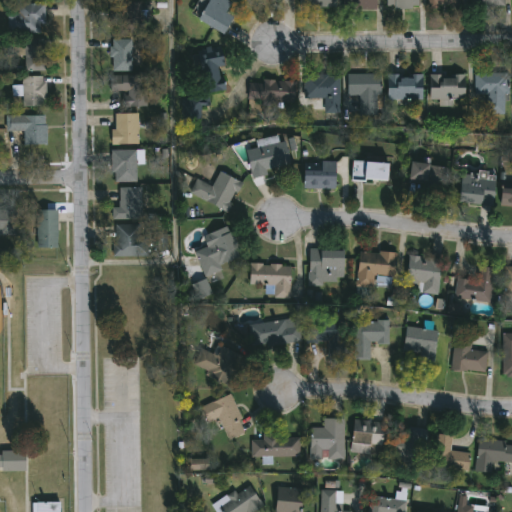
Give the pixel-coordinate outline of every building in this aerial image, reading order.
[(227,0),(231,2),(225,14),(233,17),(224,34),(195,20),(205,0),(210,2),(210,0),(227,0)] [(335,0),(335,8),(299,8),(299,0),(335,0)] [(375,0),(376,10),(345,10),(344,0),(375,0)] [(387,0),(418,0),(418,8),(387,8),(387,0)] [(459,0),(460,7),(429,8),(428,0),(459,0)] [(111,34),(111,3),(141,3),(141,34),(111,34)] [(43,4),(43,33),(7,33),(7,12),(16,12),(16,4),(43,4)] [(24,70),(24,39),(45,39),(45,70),(24,70)] [(132,39),(132,72),(110,72),(110,39),(132,39)] [(222,48),(223,67),(221,68),(223,90),(202,91),(200,50),(222,48)] [(305,74),(340,76),(339,114),(322,113),(323,100),(303,99),(305,74)] [(379,74),(379,113),(349,113),(349,74),(379,74)] [(506,74),(506,113),(486,113),(486,96),(475,96),(475,74),(506,74)] [(422,100),(387,100),(387,75),(422,75),(422,100)] [(464,75),(464,99),(429,99),(429,75),(464,75)] [(45,107),(21,107),(22,76),(46,76),(45,107)] [(146,76),(146,107),(121,107),(121,92),(109,92),(109,76),(146,76)] [(295,103),(248,102),(249,80),(295,81),(295,103)] [(202,106),(207,106),(207,99),(185,98),(184,118),(201,119),(202,106)] [(138,113),(138,144),(112,144),(112,113),(138,113)] [(5,132),(5,115),(45,115),(45,145),(23,145),(23,132),(5,132)] [(289,169),(251,175),(247,148),(285,142),(289,169)] [(136,182),(112,182),(112,150),(136,150),(136,182)] [(388,182),(352,182),(352,162),(389,162),(388,182)] [(335,163),(335,190),(304,190),(304,163),(335,163)] [(408,193),(410,163),(446,167),(444,196),(408,193)] [(240,182),(227,212),(189,195),(196,179),(212,187),(219,172),(240,182)] [(493,205),(460,203),(462,172),(495,174),(493,205)] [(112,208),(118,208),(118,188),(141,188),(141,219),(112,219),(112,208)] [(511,207),(502,207),(502,188),(511,188),(511,207)] [(0,209),(15,209),(15,234),(0,234),(0,209)] [(56,248),(36,248),(36,210),(56,210),(56,248)] [(148,234),(148,257),(113,256),(114,225),(140,225),(140,234),(148,234)] [(202,271),(194,252),(210,246),(206,235),(228,226),(240,255),(202,271)] [(166,237),(158,237),(158,252),(167,251),(166,237)] [(343,250),(343,285),(309,285),(309,250),(343,250)] [(357,287),(359,252),(394,254),(392,290),(357,287)] [(437,294),(405,290),(409,256),(441,260),(437,294)] [(290,298),(272,298),(272,286),(249,285),(250,264),(291,265),(290,298)] [(511,266),(504,266),(503,298),(511,298),(511,266)] [(493,268),(492,301),(444,299),(445,277),(476,278),(477,267),(493,268)] [(212,295),(207,279),(192,284),(197,300),(212,295)] [(300,342),(246,348),(243,325),(297,318),(300,342)] [(306,343),(306,320),(344,320),(344,360),(327,360),(327,343),(306,343)] [(388,321),(388,344),(370,344),(369,360),(354,360),(355,321),(388,321)] [(418,369),(419,352),(404,351),(406,326),(437,329),(433,371),(418,369)] [(511,376),(502,376),(502,333),(511,333),(511,376)] [(486,371),(452,370),(453,338),(471,338),(471,351),(486,351),(486,371)] [(200,349),(212,354),(216,345),(243,357),(231,385),(192,368),(200,349)] [(247,432),(229,440),(218,417),(208,422),(201,407),(229,394),(247,432)] [(344,418),(344,459),(310,459),(310,428),(323,428),(323,418),(344,418)] [(351,452),(354,420),(384,423),(381,455),(351,452)] [(427,429),(423,467),(391,463),(394,434),(406,435),(407,427),(427,429)] [(262,440),(262,434),(300,434),(300,456),(251,457),(251,440),(262,440)] [(470,453),(468,471),(432,467),(436,434),(452,436),(450,451),(470,453)] [(511,462),(492,462),(492,473),(476,472),(477,441),(511,441),(511,462)] [(26,451),(2,451),(2,471),(25,472),(26,451)] [(209,459),(190,460),(190,471),(209,470),(209,459)] [(220,511),(216,504),(247,485),(260,507),(251,511),(220,511)] [(301,489),(301,511),(276,511),(276,489),(301,489)] [(350,511),(319,511),(320,490),(340,490),(340,511),(350,511)] [(406,501),(404,511),(368,511),(371,497),(406,501)] [(456,511),(459,497),(472,498),(470,511),(456,511)] [(32,511),(60,511),(60,503),(33,503),(32,511)]
